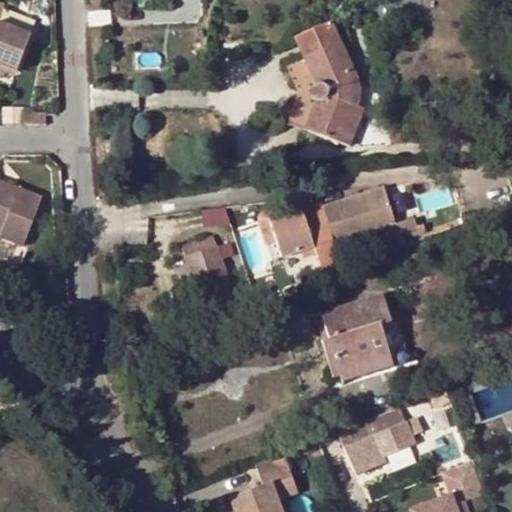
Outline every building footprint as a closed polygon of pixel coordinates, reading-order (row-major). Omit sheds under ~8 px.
[(0,63),(17,71),(31,33),(0,20),(0,17),(1,16),(0,15),(0,63)] [(345,108),(353,111),(357,102),(359,96),(359,90),(357,84),(329,20),(294,36),(314,82),(312,85),(310,89),(310,94),(313,98),(316,100),(305,129),(333,139),(345,108)] [(341,142),(353,111),(345,108),(333,139),(341,142)] [(48,115),(27,114),(27,125),(48,126),(48,115)] [(511,159),(490,163),(496,194),(511,190),(511,159)] [(0,229),(3,231),(1,235),(25,245),(44,196),(0,179),(0,229)] [(374,189),(319,207),(332,245),(386,226),(374,189)] [(271,239),(277,256),(310,246),(321,278),(340,269),(334,249),(332,245),(319,207),(299,214),(297,210),(272,217),(269,207),(263,209),(260,211),(259,212),(258,214),(258,216),(258,220),(265,241),(271,239)] [(223,232),(212,236),(216,247),(227,243),(223,232)] [(212,236),(181,246),(203,304),(234,295),(212,236)] [(351,244),(334,249),(340,269),(357,262),(351,244)] [(489,287),(468,297),(483,330),(504,320),(489,287)] [(320,313),(328,339),(339,373),(390,358),(379,323),(389,320),(381,294),(320,313)] [(390,358),(339,373),(341,381),(409,360),(398,324),(391,326),(389,320),(379,323),(390,358)] [(339,373),(328,339),(320,341),(331,376),(339,373)] [(481,373),(478,365),(457,372),(461,381),(481,373)] [(343,447),(354,474),(383,463),(381,459),(413,445),(416,444),(412,435),(421,431),(415,417),(343,447)] [(383,463),(354,474),(359,487),(420,462),(413,445),(381,459),(383,463)] [(292,488),(279,453),(254,463),(263,486),(228,499),(233,511),(280,511),(277,502),(274,495),(292,488)] [(468,460),(440,471),(449,493),(409,509),(409,511),(474,511),(488,507),(468,460)] [(295,495),(292,488),(274,495),(277,502),(295,495)]
